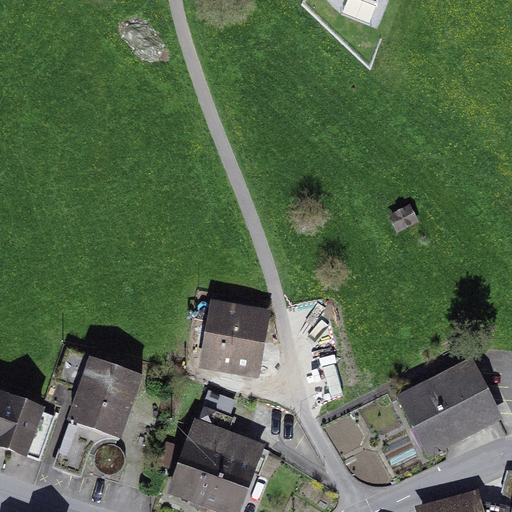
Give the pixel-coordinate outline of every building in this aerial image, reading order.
[(264,314),(213,306),(204,363),(254,372),(264,314)] [(469,364),(403,398),(429,450),(495,416),(469,364)] [(140,384),(91,368),(72,423),(122,439),(140,384)] [(54,411),(0,391),(0,441),(38,455),(54,411)] [(205,502),(229,436),(197,425),(173,490),(205,502)] [(229,436),(205,502),(233,511),(235,511),(259,447),(229,436)] [(480,511),(477,497),(420,511),(480,511)]
